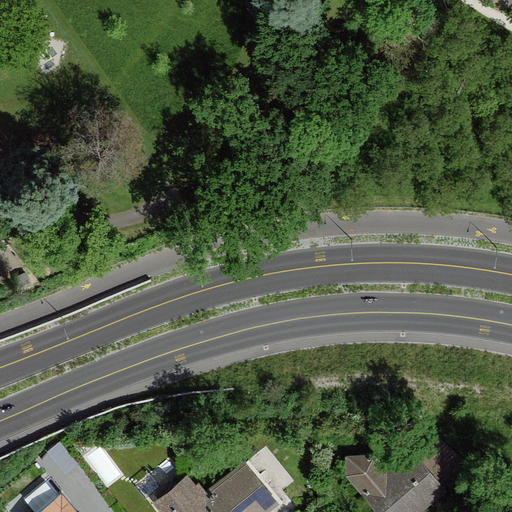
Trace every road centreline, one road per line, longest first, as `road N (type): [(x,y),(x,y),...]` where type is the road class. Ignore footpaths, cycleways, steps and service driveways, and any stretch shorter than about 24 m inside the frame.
road 1 (tertiary): [(0,421),(240,331),(385,312),(511,324)]
road 2 (tertiary): [(511,277),(390,262),(311,267),(152,306),(0,366)]
